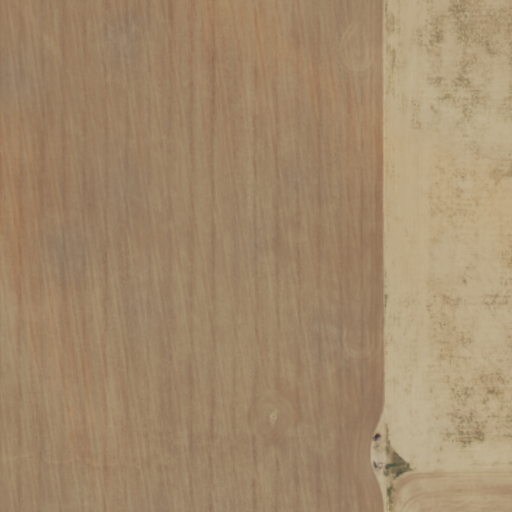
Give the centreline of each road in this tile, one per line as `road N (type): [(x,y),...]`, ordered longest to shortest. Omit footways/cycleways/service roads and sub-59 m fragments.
road 1 (residential): [(410,0),(403,511)]
road 2 (residential): [(109,511),(49,373),(0,297)]
